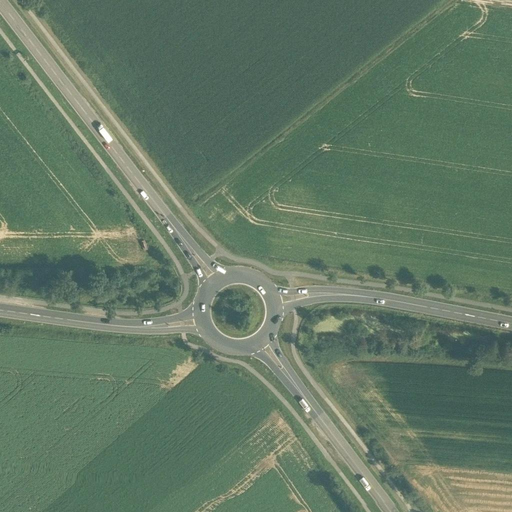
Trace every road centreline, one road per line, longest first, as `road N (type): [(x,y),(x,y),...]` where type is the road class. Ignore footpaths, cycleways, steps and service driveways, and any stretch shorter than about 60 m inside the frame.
road 1 (track): [(190,221),(463,0)]
road 2 (primary): [(170,223),(0,3)]
road 3 (track): [(327,374),(344,366),(511,377)]
road 4 (secondary): [(511,325),(345,295)]
road 5 (primary): [(390,511),(303,396)]
road 6 (secondary): [(136,328),(0,311)]
